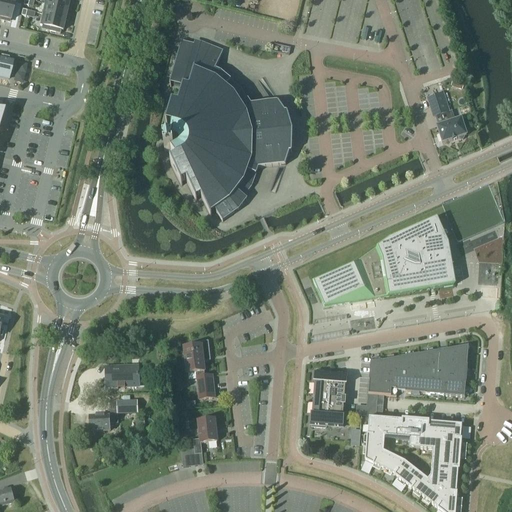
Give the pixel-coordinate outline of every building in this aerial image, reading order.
[(69,0),(45,0),(44,5),(68,11),(70,0),(69,0)] [(4,1),(0,17),(0,19),(11,22),(15,3),(4,1)] [(44,5),(42,16),(65,21),(68,11),(44,5)] [(212,9),(210,19),(214,20),(214,22),(234,25),(236,12),(212,9)] [(42,16),(40,27),(42,27),(41,31),(60,36),(61,32),(63,32),(65,21),(42,16)] [(251,188),(257,170),(285,167),(289,154),(288,155),(284,143),(283,143),(281,127),(283,127),(283,115),(285,115),(278,104),(250,107),(240,91),(223,77),(220,74),(219,74),(215,72),(221,57),(200,48),(181,44),(181,43),(170,89),(171,86),(182,89),(177,110),(172,109),(173,107),(172,106),(166,130),(167,130),(168,128),(173,129),(169,143),(163,144),(164,153),(170,152),(177,166),(172,168),(171,165),(170,166),(181,188),(182,187),(181,185),(185,183),(195,203),(196,202),(195,200),(200,198),(210,218),(211,218),(210,216),(214,213),(222,224),(223,223),(222,222),(234,214),(231,211),(235,208),(238,205),(251,188)] [(0,78),(8,81),(12,63),(8,62),(9,58),(0,56),(0,78)] [(296,76),(298,104),(308,103),(307,76),(296,76)] [(433,119),(448,114),(442,96),(427,101),(433,119)] [(463,129),(460,121),(436,129),(442,145),(456,140),(458,139),(462,141),(464,138),(466,137),(465,135),(467,131),(463,129)] [(370,144),(378,144),(378,129),(361,129),(361,150),(370,150),(370,144)] [(306,139),(306,153),(308,153),(309,172),(316,172),(314,138),(306,139)] [(313,284),(324,309),(453,287),(447,252),(433,221),(389,240),(353,266),(313,284)] [(456,243),(456,253),(460,253),(479,244),(483,244),(485,249),(487,249),(487,255),(493,255),(493,249),(491,249),(491,242),(497,242),(497,237),(494,239),(490,231),(486,231),(476,235),(476,239),(468,239),(460,243),(456,243)] [(490,298),(491,287),(478,287),(477,297),(490,298)] [(306,324),(305,341),(332,343),(332,338),(341,338),(342,331),(315,328),(316,324),(306,324)] [(198,348),(183,350),(187,375),(197,374),(197,379),(199,401),(215,400),(212,380),(204,381),(204,374),(204,363),(210,362),(208,343),(197,344),(198,348)] [(469,349),(371,366),(368,397),(395,399),(396,392),(405,393),(405,396),(465,400),(469,349)] [(136,368),(106,369),(107,390),(117,389),(117,391),(118,391),(118,389),(124,389),(124,391),(124,390),(124,389),(137,389),(137,380),(138,380),(138,377),(137,377),(136,368)] [(316,375),(314,375),(313,384),(315,385),(314,399),(316,399),(315,403),(313,403),(312,417),(311,417),(310,426),(312,426),(312,429),(325,430),(325,428),(342,429),(343,419),(341,419),(342,406),(344,406),(344,400),(343,400),(344,387),(345,387),(346,378),(329,376),(329,374),(316,372),(316,375)] [(360,417),(375,419),(376,398),(368,397),(367,409),(361,409),(360,417)] [(137,403),(116,403),(116,404),(117,412),(118,412),(118,413),(118,416),(137,415),(137,403)] [(108,418),(90,419),(90,435),(110,434),(110,426),(118,426),(118,416),(118,413),(118,412),(117,412),(112,412),(108,412),(108,418)] [(402,422),(369,420),(367,437),(365,463),(373,467),(394,477),(394,478),(411,491),(437,511),(438,511),(454,511),(456,495),(458,471),(460,442),(461,427),(428,424),(420,423),(420,430),(411,429),(411,423),(402,422)] [(200,445),(217,443),(214,422),(197,424),(199,441),(193,442),(194,457),(202,456),(200,445)] [(360,433),(352,433),(350,448),(359,448),(360,433)] [(190,452),(181,453),(182,467),(188,466),(189,469),(196,468),(195,459),(191,459),(190,452)] [(202,466),(202,472),(212,471),(211,464),(202,466)] [(0,511),(5,511),(12,509),(6,494),(0,496),(0,511)]
